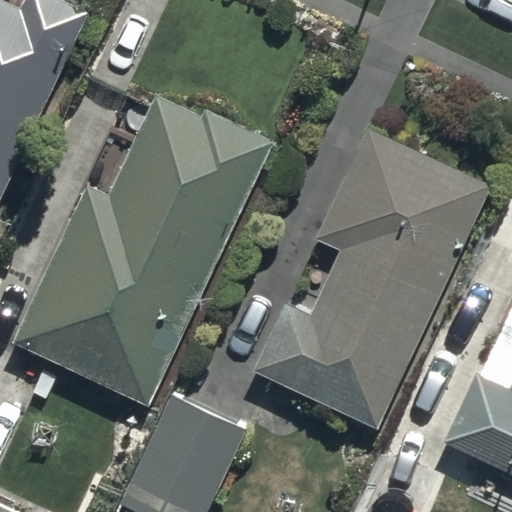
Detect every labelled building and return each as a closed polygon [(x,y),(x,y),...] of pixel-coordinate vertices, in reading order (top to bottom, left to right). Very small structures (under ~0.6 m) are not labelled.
[(0,0),(0,201),(92,0),(0,0)] [(154,391),(278,128),(212,94),(208,101),(162,79),(114,181),(94,171),(20,327),(154,391)] [(385,414),(496,173),(375,112),(324,224),(346,234),(317,297),(293,286),(260,357),(385,414)] [(46,360),(18,346),(0,387),(0,429),(14,436),(46,360)] [(511,457),(511,370),(485,359),(452,431),(511,457)] [(207,511),(255,416),(180,379),(124,491),(166,511),(207,511)] [(405,511),(421,511),(444,466),(393,439),(366,493),(405,511)] [(0,511),(32,511),(36,503),(0,485),(0,511)]
